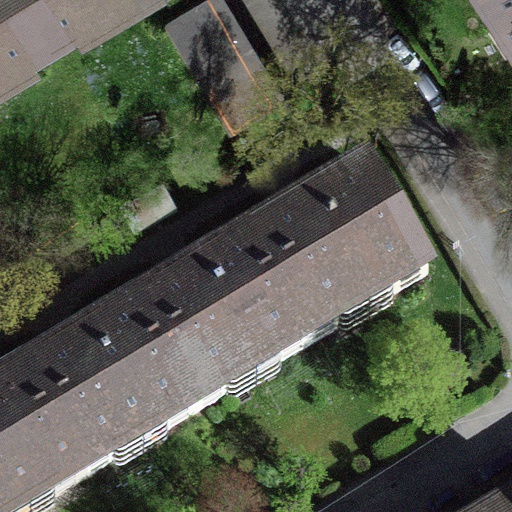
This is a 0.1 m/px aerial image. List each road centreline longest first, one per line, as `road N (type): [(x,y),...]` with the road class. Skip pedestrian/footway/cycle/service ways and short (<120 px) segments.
road 1 (residential): [(346,0),(511,258)]
road 2 (residential): [(395,511),(511,442)]
